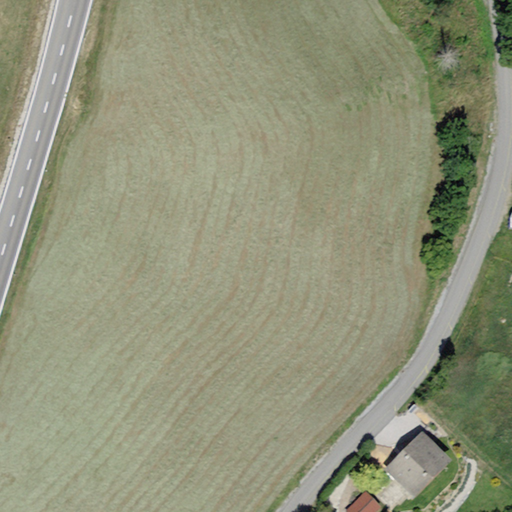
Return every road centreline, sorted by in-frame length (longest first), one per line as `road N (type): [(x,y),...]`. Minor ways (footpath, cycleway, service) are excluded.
road 1 (unclassified): [(511,124),(468,280),(432,353),(296,511)]
road 2 (tertiary): [(76,0),(0,279)]
